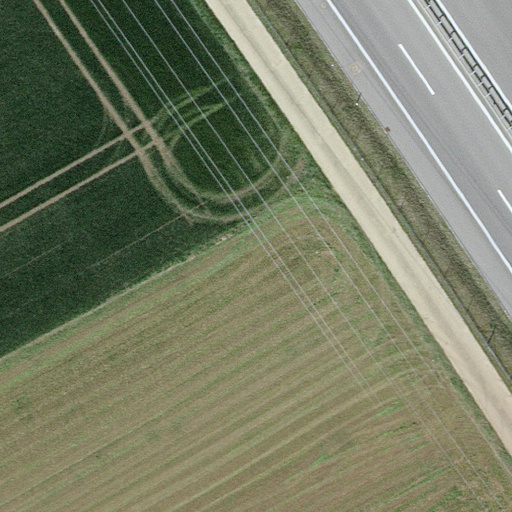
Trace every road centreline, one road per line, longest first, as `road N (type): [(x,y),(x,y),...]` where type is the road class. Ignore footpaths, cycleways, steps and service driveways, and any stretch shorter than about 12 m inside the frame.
road 1 (track): [(511,425),(219,0)]
road 2 (motorway): [(367,0),(511,214)]
